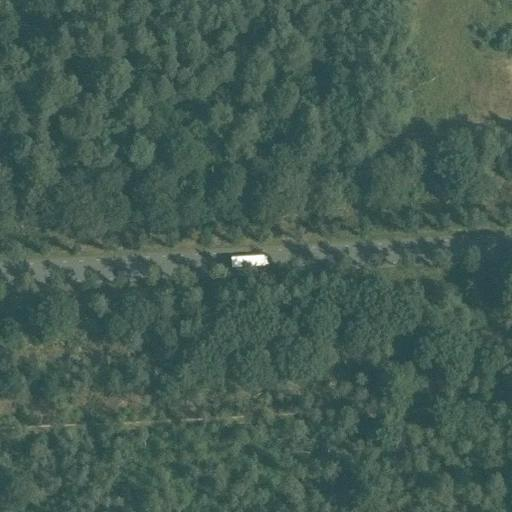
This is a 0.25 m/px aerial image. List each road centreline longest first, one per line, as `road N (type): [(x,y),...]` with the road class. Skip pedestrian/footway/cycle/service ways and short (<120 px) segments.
road 1 (primary): [(0,275),(511,246)]
road 2 (unknown): [(0,432),(511,406)]
